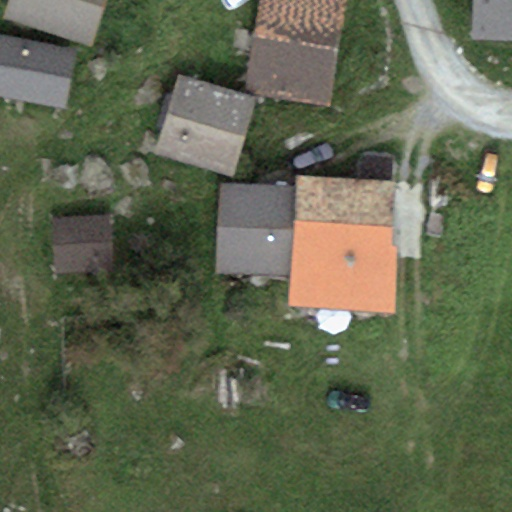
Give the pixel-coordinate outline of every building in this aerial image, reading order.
[(107,0),(11,0),(5,21),(93,48),(107,0)] [(348,0),(259,0),(244,91),(329,106),(348,0)] [(511,0),(473,0),(472,40),(511,41),(511,0)] [(75,50),(0,36),(0,95),(63,108),(75,50)] [(254,100),(177,76),(153,152),(231,175),(254,100)] [(295,189),(289,277),(287,308),(389,315),(398,183),(295,177),(295,189)] [(289,277),(295,189),(220,184),(214,272),(289,277)] [(107,217),(53,220),(55,275),(110,273),(107,217)]
